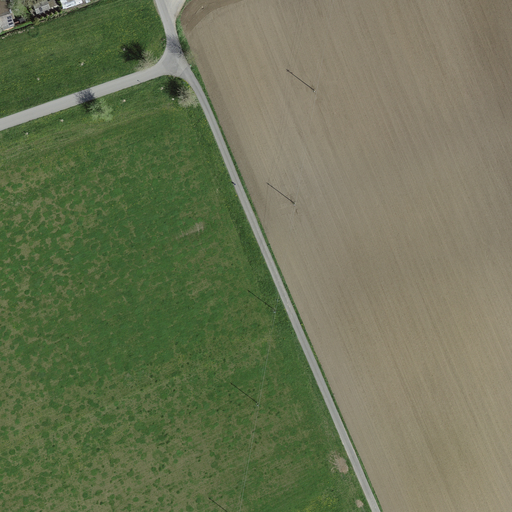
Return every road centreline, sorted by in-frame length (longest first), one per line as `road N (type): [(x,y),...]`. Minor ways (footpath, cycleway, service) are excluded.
road 1 (unclassified): [(378,511),(180,57)]
road 2 (residential): [(180,57),(0,118)]
